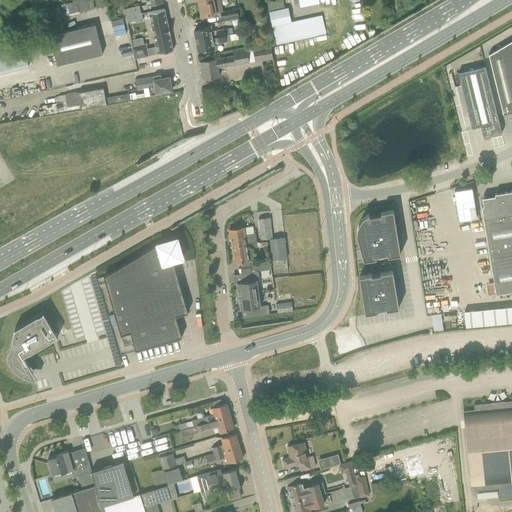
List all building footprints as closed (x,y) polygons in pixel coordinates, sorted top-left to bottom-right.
[(105,0),(77,0),(43,8),(49,36),(57,65),(102,54),(95,25),(111,21),(105,0)] [(201,17),(222,12),(219,0),(214,0),(199,3),(201,17)] [(283,0),(268,1),(268,9),(284,8),(283,0)] [(125,17),(140,13),(139,6),(123,9),(125,17)] [(313,17),(291,22),(288,8),(269,12),(276,45),(317,36),(313,17)] [(149,13),(158,53),(157,53),(158,54),(173,50),(164,9),(149,12),(149,13)] [(222,22),(239,17),(237,9),(219,14),(222,22)] [(224,29),(211,31),(210,26),(200,27),(201,29),(194,30),(196,41),(230,34),(232,34),(231,28),(224,29)] [(226,41),(231,41),(230,34),(196,41),(198,52),(204,50),(205,52),(215,50),(214,44),(226,42),(226,41)] [(511,40),(488,55),(507,131),(511,129),(511,40)] [(0,47),(0,71),(29,64),(23,41),(0,47)] [(145,44),(132,47),(134,59),(148,56),(145,44)] [(255,62),(272,58),(270,46),(252,49),(255,62)] [(217,68),(249,63),(246,50),(232,52),(233,56),(200,62),(203,80),(219,77),(217,68)] [(483,138),(501,133),(485,66),(458,73),(472,129),(480,127),(483,138)] [(169,77),(161,79),(160,75),(135,80),(136,89),(149,87),(150,97),(159,95),(159,92),(171,90),(169,77)] [(103,88),(54,96),(57,113),(106,104),(103,88)] [(101,124),(91,129),(108,162),(109,162),(110,165),(156,142),(154,139),(164,134),(164,133),(168,131),(167,131),(164,126),(163,122),(159,124),(152,109),(106,132),(101,124)] [(29,167),(19,172),(36,205),(38,209),(93,181),(91,177),(92,177),(80,152),(33,176),(29,167)] [(0,234),(21,224),(19,221),(20,220),(3,187),(0,188),(0,234)] [(483,219),(511,213),(511,191),(494,194),(495,196),(482,198),(483,207),(481,207),(483,219)] [(369,215),(368,213),(366,214),(364,215),(362,217),(360,220),(358,222),(357,225),(356,227),(356,230),(356,233),(356,237),(363,259),(375,257),(375,255),(387,253),(387,255),(400,253),(393,209),(380,211),(381,213),(369,215)] [(495,294),(511,291),(511,213),(483,219),(495,294)] [(268,239),(272,238),(270,218),(258,219),(260,240),(268,239)] [(255,233),(245,235),(243,227),(229,229),(232,247),(246,244),(257,242),(255,233)] [(271,261),(286,260),(284,237),(272,238),(268,239),(271,261)] [(173,261),(182,258),(176,239),(157,244),(158,246),(152,247),(103,276),(121,335),(130,332),(135,351),(181,337),(175,316),(188,313),(173,261)] [(246,244),(232,247),(234,264),(240,263),(249,262),(248,256),(247,250),(253,249),(258,248),(257,246),(257,242),(246,244)] [(258,272),(271,270),(270,262),(249,265),(250,272),(258,271),(258,272)] [(259,280),(258,272),(258,271),(250,272),(241,274),(242,282),(236,283),(237,289),(235,289),(236,295),(238,294),(238,296),(258,293),(256,281),(259,280)] [(371,274),(359,276),(365,313),(377,311),(377,310),(386,308),(386,310),(399,308),(392,271),(380,273),(380,275),(372,276),(371,274)] [(268,305),(260,306),(258,293),(238,296),(239,298),(237,298),(238,304),(239,304),(240,310),(246,309),(247,317),(269,314),(268,305)] [(277,313),(292,311),(291,302),(275,304),(277,313)] [(465,328),(511,322),(511,305),(464,311),(465,328)] [(57,337),(58,336),(43,312),(42,312),(42,313),(38,316),(38,315),(14,329),(14,331),(11,342),(10,344),(8,351),(7,353),(7,355),(7,357),(8,358),(8,360),(10,363),(12,366),(17,371),(24,375),(29,377),(36,378),(37,378),(24,355),(28,353),(29,353),(52,340),(52,339),(56,336),(57,337)] [(441,313),(431,314),(433,331),(443,330),(441,313)] [(454,327),(454,317),(445,317),(445,327),(454,327)] [(511,400),(473,405),(474,410),(463,411),(465,432),(471,488),(473,487),(474,491),(497,489),(498,501),(511,499),(511,400)] [(189,428),(197,425),(229,416),(225,403),(212,407),(214,414),(187,422),(189,428)] [(218,426),(220,432),(233,428),(229,416),(197,425),(199,432),(218,426)] [(344,436),(347,443),(354,440),(351,432),(344,436)] [(223,444),(211,448),(213,454),(238,446),(235,434),(225,437),(222,438),(223,444)] [(314,460),(309,461),(304,442),(287,446),(290,457),(282,459),(284,468),(300,464),(301,470),(315,467),(314,460)] [(223,464),(242,459),(238,446),(213,454),(215,460),(221,458),(223,464)] [(73,477),(91,471),(88,459),(74,463),(74,461),(72,461),(68,450),(59,453),(59,455),(47,458),(52,474),(61,471),(61,473),(71,470),(73,477)] [(162,470),(173,466),(169,454),(158,457),(162,470)] [(338,455),(328,458),(331,466),(340,463),(338,455)] [(418,456),(403,460),(409,479),(423,475),(418,456)] [(93,478),(95,485),(100,506),(104,505),(134,496),(123,461),(91,471),(93,478)] [(350,462),(339,465),(341,473),(346,472),(350,487),(357,485),(352,469),(350,462)] [(167,485),(185,480),(179,464),(173,466),(162,470),(167,483),(167,485)] [(226,491),(242,486),(237,468),(221,473),(220,469),(196,475),(202,495),(213,492),(212,488),(224,484),(226,491)] [(155,487),(167,483),(162,470),(150,473),(155,487)] [(365,476),(355,478),(357,485),(359,496),(359,498),(369,496),(365,476)] [(93,478),(80,482),(82,489),(95,485),(93,478)] [(288,486),(287,486),(289,494),(288,496),(290,501),(291,501),(292,503),(306,499),(316,496),(321,495),(325,494),(321,482),(317,483),(308,486),(308,487),(305,488),(304,481),(299,483),(288,486)] [(105,511),(104,505),(100,506),(95,485),(82,489),(51,499),(55,511),(105,511)] [(357,485),(350,487),(353,498),(359,496),(357,485)] [(166,486),(140,494),(144,507),(171,499),(166,486)] [(145,511),(144,507),(140,494),(134,496),(104,505),(105,511),(145,511)] [(306,499),(292,503),(294,511),(310,511),(309,509),(324,504),(323,501),(321,495),(316,496),(306,499)]
